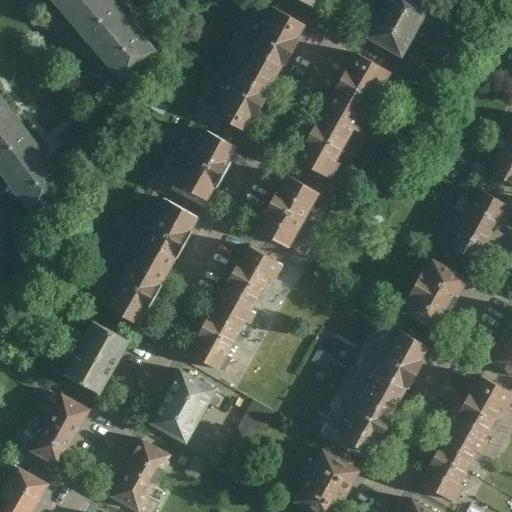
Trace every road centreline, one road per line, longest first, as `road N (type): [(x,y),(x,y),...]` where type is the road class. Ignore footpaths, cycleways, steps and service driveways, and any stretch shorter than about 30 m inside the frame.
road 1 (residential): [(66,511),(354,0)]
road 2 (residential): [(511,262),(372,511)]
